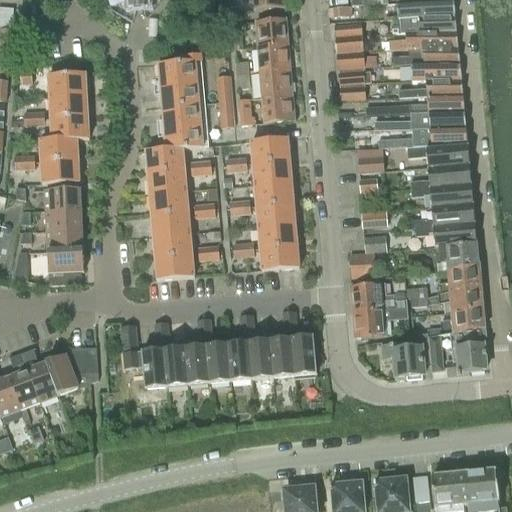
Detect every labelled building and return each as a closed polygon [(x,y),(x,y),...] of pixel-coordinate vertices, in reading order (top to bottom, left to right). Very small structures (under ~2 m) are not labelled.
[(129,0),(131,11),(148,9),(147,0),(129,0)] [(215,12),(213,0),(201,0),(202,13),(215,12)] [(253,0),(255,13),(285,10),(284,0),(253,0)] [(350,0),(351,9),(388,7),(387,0),(350,0)] [(399,24),(403,24),(447,20),(455,19),(453,3),(403,6),(398,7),(399,24)] [(237,5),(222,6),(222,15),(238,14),(237,5)] [(0,42),(11,44),(12,33),(13,11),(0,10),(0,42)] [(403,27),(391,29),(392,37),(408,36),(456,31),(455,19),(447,20),(403,24),(403,27)] [(256,25),(258,51),(288,48),(286,22),(256,25)] [(336,30),(337,42),(363,40),(362,28),(336,30)] [(408,43),(398,44),(389,44),(390,53),(399,53),(409,52),(457,48),(456,31),(408,36),(408,43)] [(242,38),(234,39),(235,53),(243,53),(242,38)] [(337,42),(338,59),(364,56),(363,40),(337,42)] [(0,66),(9,67),(11,44),(0,42),(0,66)] [(258,51),(260,76),(290,73),(288,48),(258,51)] [(392,71),(411,69),(447,67),(459,65),(457,48),(409,52),(410,60),(391,61),(392,71)] [(338,59),(339,75),(365,73),(364,56),(338,59)] [(158,68),(160,87),(203,84),(201,58),(174,61),(174,66),(158,68)] [(237,66),(238,79),(249,78),(248,65),(237,66)] [(426,85),(461,82),(459,65),(447,67),(411,69),(413,86),(426,85)] [(260,76),(263,101),(293,99),(290,73),(260,76)] [(339,75),(341,90),(365,88),(365,87),(371,86),(370,75),(364,75),(363,73),(365,73),(339,75)] [(22,76),(22,87),(33,87),(33,76),(22,76)] [(49,79),(50,101),(87,100),(86,77),(49,79)] [(250,91),(249,78),(238,79),(240,92),(250,91)] [(217,81),(219,106),(232,105),(230,80),(217,81)] [(427,98),(427,99),(447,97),(462,95),(461,82),(426,85),(427,92),(400,94),(401,101),(427,98)] [(160,87),(162,111),(205,107),(203,84),(160,87)] [(341,90),(342,103),(342,105),(366,103),(365,88),(341,90)] [(366,119),(429,117),(464,114),(462,95),(447,97),(427,99),(428,105),(428,108),(366,110),(366,119)] [(263,101),(265,127),(295,125),(293,99),(263,101)] [(50,101),(51,123),(88,121),(87,100),(50,101)] [(239,103),(241,129),(252,128),(250,103),(239,103)] [(221,131),(234,130),(232,105),(219,106),(221,131)] [(162,111),(164,131),(207,127),(205,107),(162,111)] [(375,134),(430,132),(447,130),(466,129),(464,114),(429,117),(429,123),(374,125),(375,134)] [(24,123),(11,123),(11,124),(45,123),(44,115),(24,116),(24,123)] [(51,123),(52,143),(78,143),(89,143),(88,121),(51,123)] [(164,131),(166,153),(183,153),(209,151),(207,127),(164,131)] [(431,140),(396,142),(378,143),(379,152),(429,149),(447,147),(467,146),(466,129),(447,130),(430,132),(431,140)] [(251,145),(253,168),(290,164),(288,142),(251,145)] [(40,144),(41,166),(79,165),(78,143),(52,143),(40,144)] [(410,193),(411,193),(471,187),(467,148),(429,152),(429,149),(406,150),(408,163),(425,161),(424,158),(430,157),(432,172),(433,186),(427,186),(424,187),(424,183),(410,185),(410,193)] [(384,176),(382,160),(382,152),(357,152),(358,162),(360,178),(384,176)] [(146,154),(148,178),(185,174),(183,153),(166,153),(146,154)] [(236,162),(237,176),(247,175),(245,161),(236,162)] [(226,163),(227,177),(237,176),(236,162),(226,163)] [(191,179),(202,178),(200,164),(190,165),(191,179)] [(200,164),(202,178),(212,178),(211,164),(200,164)] [(253,168),(255,190),(292,186),(290,164),(253,168)] [(80,186),(79,165),(41,166),(42,188),(80,186)] [(148,178),(150,199),(187,197),(185,174),(148,178)] [(224,181),(224,191),(233,191),(232,180),(224,181)] [(377,181),(359,183),(361,198),(378,196),(377,181)] [(255,190),(257,210),(294,207),(292,186),(255,190)] [(411,201),(415,201),(428,200),(428,197),(431,196),(432,210),(473,207),(471,187),(411,193),(411,201)] [(16,192),(16,203),(26,204),(26,191),(16,192)] [(45,194),(46,215),(81,213),(80,192),(45,194)] [(150,199),(152,219),(189,216),(187,197),(150,199)] [(230,219),(240,219),(239,204),(229,205),(230,219)] [(239,204),(240,219),(251,218),(250,204),(239,204)] [(204,207),(205,221),(215,220),(214,206),(204,207)] [(195,222),(205,221),(204,207),(194,208),(195,222)] [(257,210),(258,232),(296,228),(294,207),(257,210)] [(432,210),(433,225),(427,225),(427,222),(417,223),(413,224),(414,231),(447,228),(475,226),(473,207),(432,210)] [(46,215),(47,235),(82,234),(81,213),(46,215)] [(386,213),(362,215),(363,232),(388,230),(386,213)] [(23,216),(21,229),(31,228),(31,215),(23,216)] [(152,219),(153,241),(191,238),(189,216),(152,219)] [(415,240),(419,239),(432,238),(432,236),(433,236),(434,251),(438,250),(477,246),(475,226),(447,228),(414,231),(415,240)] [(258,232),(260,253),(298,250),(296,228),(258,232)] [(47,235),(48,256),(83,254),(82,234),(47,235)] [(21,247),(22,247),(32,247),(31,236),(23,236),(21,247)] [(153,241),(155,263),(193,259),(191,238),(153,241)] [(364,242),(365,253),(365,257),(388,255),(386,240),(364,242)] [(437,274),(447,273),(452,273),(479,269),(477,246),(438,250),(440,264),(436,265),(437,274)] [(235,261),(245,260),(243,247),(233,248),(235,261)] [(243,247),(245,260),(255,259),(253,247),(243,247)] [(199,264),(210,263),(208,250),(198,251),(199,264)] [(208,250),(210,263),(219,262),(218,250),(208,250)] [(260,253),(262,275),(299,271),(298,250),(260,253)] [(56,276),(57,289),(82,288),(81,275),(84,275),(83,254),(48,256),(49,277),(56,276)] [(350,259),(352,277),(352,282),(376,280),(374,257),(350,259)] [(155,263),(157,284),(194,280),(193,259),(155,263)] [(439,287),(440,297),(482,289),(480,268),(479,269),(452,273),(453,286),(439,287)] [(351,290),(354,316),(357,316),(407,311),(407,303),(395,305),(394,299),(386,299),(385,287),(382,288),(351,290)] [(455,304),(456,315),(484,309),(482,289),(440,297),(441,306),(455,304)] [(406,303),(410,302),(418,302),(418,292),(405,293),(406,303)] [(410,302),(411,311),(428,309),(427,301),(418,302),(410,302)] [(444,328),(444,331),(444,338),(453,337),(486,331),(484,309),(456,315),(457,323),(443,324),(444,328)] [(354,316),(356,342),(386,339),(385,325),(408,322),(407,311),(357,316),(354,316)] [(283,316),(283,326),(296,325),(295,315),(283,316)] [(240,320),(241,330),(254,329),(253,319),(240,320)] [(197,324),(198,334),(211,333),(210,322),(197,324)] [(297,335),(296,325),(283,326),(284,336),(297,335)] [(155,327),(156,337),(168,336),(168,326),(155,327)] [(168,336),(156,337),(157,347),(169,346),(168,326),(168,336)] [(138,355),(136,329),(122,330),(124,357),(138,355)] [(255,339),(254,329),(241,330),(242,340),(255,339)] [(453,345),(455,356),(488,353),(486,331),(453,337),(453,345)] [(212,343),(211,333),(198,334),(199,344),(212,343)] [(429,340),(432,365),(430,366),(432,375),(444,374),(440,339),(429,340)] [(291,342),(295,379),(317,377),(313,340),(291,342)] [(430,366),(432,365),(429,340),(428,340),(422,340),(422,349),(404,351),(404,345),(382,347),(384,361),(395,360),(397,380),(408,379),(408,382),(423,381),(422,377),(426,377),(425,366),(430,366)] [(270,344),(273,381),(295,379),(291,342),(270,344)] [(248,345),(252,383),(273,381),(270,344),(248,345)] [(227,347),(231,385),(252,383),(248,345),(227,347)] [(206,349),(210,387),(231,385),(227,347),(206,349)] [(185,351),(188,388),(210,387),(206,349),(185,351)] [(72,358),(67,360),(78,391),(79,391),(90,387),(98,383),(98,376),(97,351),(71,352),(72,358)] [(163,353),(167,390),(188,388),(185,351),(163,353)] [(33,353),(21,357),(25,365),(36,361),(33,353)] [(145,392),(167,390),(163,353),(142,355),(145,392)] [(450,380),(456,379),(462,378),(462,375),(487,373),(486,359),(489,358),(488,353),(455,356),(455,364),(448,365),(450,380)] [(16,377),(8,380),(21,413),(40,406),(28,373),(25,365),(21,357),(10,362),(13,370),(16,377)] [(66,358),(46,366),(59,398),(78,391),(67,360),(66,358)] [(46,366),(28,373),(40,406),(59,398),(46,366)] [(0,383),(0,415),(2,420),(21,413),(8,380),(0,383)] [(480,473),(484,511),(506,511),(499,511),(498,504),(501,503),(498,471),(480,473)] [(466,475),(469,511),(484,511),(480,473),(466,475)] [(437,510),(439,510),(438,511),(469,511),(466,475),(434,478),(437,510)] [(409,511),(407,482),(377,485),(379,511),(409,511)] [(334,511),(364,511),(362,486),(332,489),(334,511)] [(286,504),(286,511),(316,511),(314,492),(282,495),(283,505),(286,504)]
